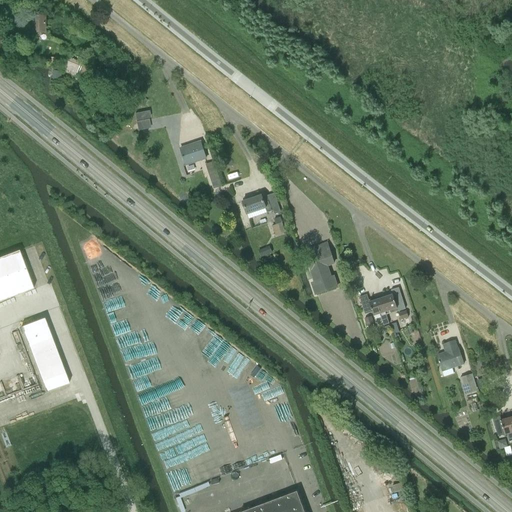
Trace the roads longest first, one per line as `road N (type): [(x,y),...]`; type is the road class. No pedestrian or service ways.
road 1 (primary): [(510,511),(0,91)]
road 2 (unclassified): [(511,332),(91,0)]
road 3 (tertiary): [(511,293),(141,0)]
